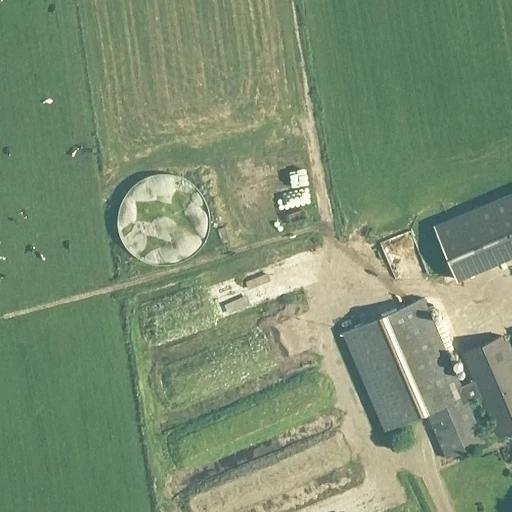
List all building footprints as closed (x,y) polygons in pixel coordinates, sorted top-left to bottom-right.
[(511,192),(432,227),(456,282),(511,258),(511,192)] [(187,243),(173,245),(175,259),(189,257),(187,243)] [(343,335),(385,433),(426,416),(445,461),(482,445),(465,405),(480,399),(498,439),(511,432),(511,344),(505,348),(500,338),(462,355),(473,382),(458,388),(420,301),(343,335)] [(220,358),(239,355),(237,344),(219,347),(220,358)] [(342,475),(326,482),(332,494),(347,488),(342,475)]
